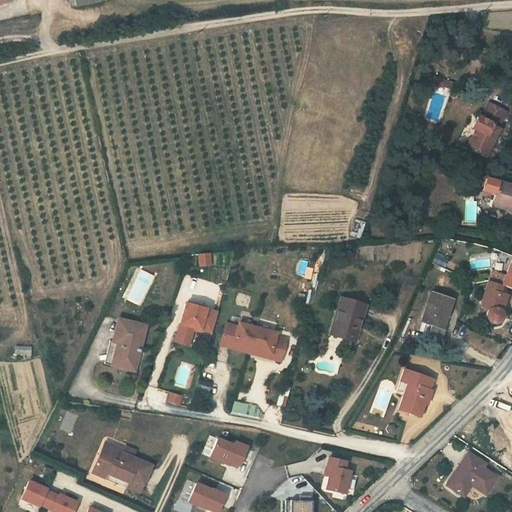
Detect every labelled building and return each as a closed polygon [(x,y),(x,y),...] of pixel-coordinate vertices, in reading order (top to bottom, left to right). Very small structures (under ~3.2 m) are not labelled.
[(0,0),(0,29),(22,24),(16,0),(0,0)] [(436,79),(434,85),(450,90),(452,83),(436,79)] [(497,124),(505,108),(491,102),(484,117),(480,116),(474,126),(477,128),(475,133),(473,132),(471,133),(469,134),(471,139),(468,146),(486,154),(500,126),(497,124)] [(487,181),(484,193),(496,196),(494,202),(511,207),(511,210),(511,187),(499,184),(487,181)] [(511,210),(511,207),(494,202),(493,208),(511,213),(511,210)] [(197,254),(198,266),(210,265),(210,253),(197,254)] [(511,259),(506,275),(502,284),(511,288),(511,259)] [(493,270),(489,279),(499,283),(502,284),(506,275),(493,270)] [(499,283),(489,279),(480,304),(483,305),(481,311),(485,313),(485,316),(486,319),(489,322),(492,323),(495,323),(498,322),(500,320),(500,319),(502,316),(501,314),(502,314),(502,313),(501,311),(506,295),(497,291),(499,283)] [(450,299),(429,291),(419,319),(440,327),(450,299)] [(331,334),(353,341),(363,308),(337,300),(333,312),(338,313),(331,334)] [(211,334),(216,314),(185,305),(176,335),(189,339),(192,329),(211,334)] [(141,323),(114,318),(111,340),(115,341),(111,364),(131,367),(134,348),(138,348),(141,323)] [(255,329),(237,323),(236,327),(254,332),(255,329)] [(231,344),(250,349),(254,332),(236,327),(224,324),(219,345),(230,348),(231,344)] [(254,332),(273,337),(274,334),(255,329),(254,332)] [(254,332),(250,349),(268,354),(267,358),(278,362),(284,341),(273,337),(254,332)] [(189,339),(176,335),(174,343),(187,347),(189,339)] [(111,364),(115,341),(111,340),(106,340),(102,363),(111,364)] [(231,344),(230,348),(248,354),(250,349),(231,344)] [(250,349),(248,354),(267,358),(268,354),(250,349)] [(397,407),(421,415),(434,378),(406,368),(402,378),(407,380),(397,407)] [(205,384),(198,382),(195,392),(202,394),(205,384)] [(234,445),(217,437),(209,456),(228,464),(230,460),(239,465),(247,446),(235,441),(234,445)] [(108,457),(112,446),(105,443),(100,454),(108,457)] [(124,451),(112,446),(108,457),(100,455),(93,473),(105,477),(107,472),(127,480),(124,487),(137,492),(147,465),(128,458),(130,451),(124,448),(124,451)] [(484,494),(495,478),(480,468),(483,463),(468,453),(454,475),(448,485),(462,495),(470,484),(484,494)] [(347,461),(330,458),(328,466),(332,467),(331,476),(328,490),(347,493),(352,471),(345,470),(347,461)] [(127,480),(107,472),(104,482),(123,490),(124,487),(127,480)] [(39,486),(28,482),(21,499),(39,507),(40,505),(46,507),(52,510),(51,511),(72,511),(76,502),(67,498),(58,495),(57,497),(51,494),(45,491),(46,489),(39,486)] [(211,489),(197,483),(189,502),(203,508),(203,507),(214,511),(218,511),(226,495),(211,488),(211,489)] [(299,500),(285,500),(284,511),(311,511),(312,500),(311,500),(311,495),(299,495),(299,500)] [(36,511),(39,507),(21,499),(18,508),(28,511),(36,511)]
